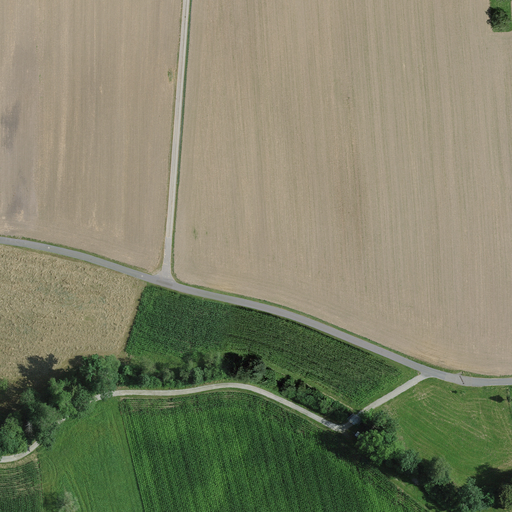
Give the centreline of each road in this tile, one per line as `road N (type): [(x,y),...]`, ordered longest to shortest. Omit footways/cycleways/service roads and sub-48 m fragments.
road 1 (unclassified): [(511,381),(478,383),(431,371),(278,312),(0,239)]
road 2 (track): [(0,460),(27,451),(96,395),(229,383),(341,429),(391,476),(452,511)]
road 3 (track): [(161,282),(183,0)]
